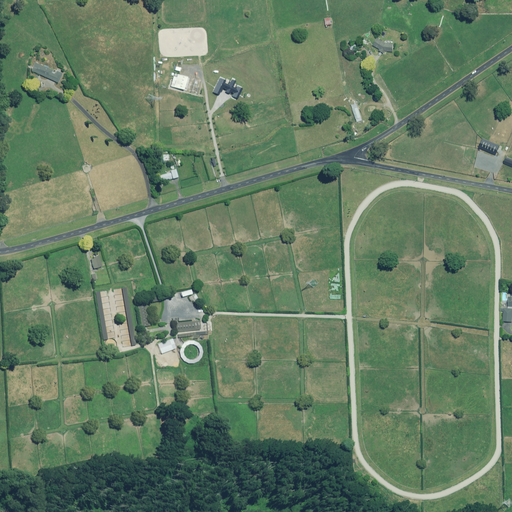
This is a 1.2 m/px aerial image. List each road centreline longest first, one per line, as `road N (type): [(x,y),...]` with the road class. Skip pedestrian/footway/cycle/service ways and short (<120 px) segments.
road 1 (tertiary): [(0,252),(314,163),(354,161)]
road 2 (unclassified): [(511,48),(366,145),(354,161)]
road 3 (tertiary): [(354,161),(511,191)]
